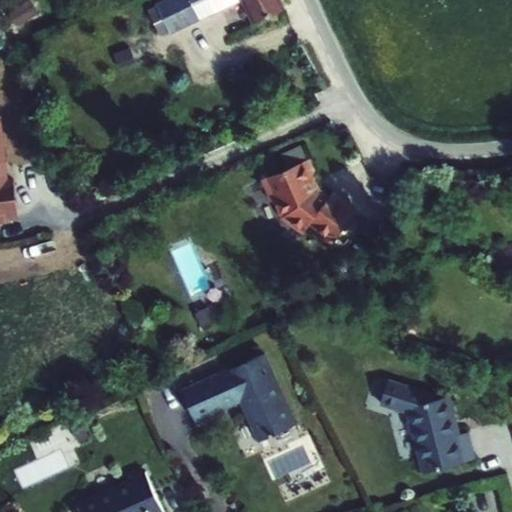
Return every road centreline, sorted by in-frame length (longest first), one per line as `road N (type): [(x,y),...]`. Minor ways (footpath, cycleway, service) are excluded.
road 1 (unknown): [(355,97),(89,217),(43,210)]
road 2 (unclassified): [(308,0),(355,97),(393,135),(452,152),(511,149)]
